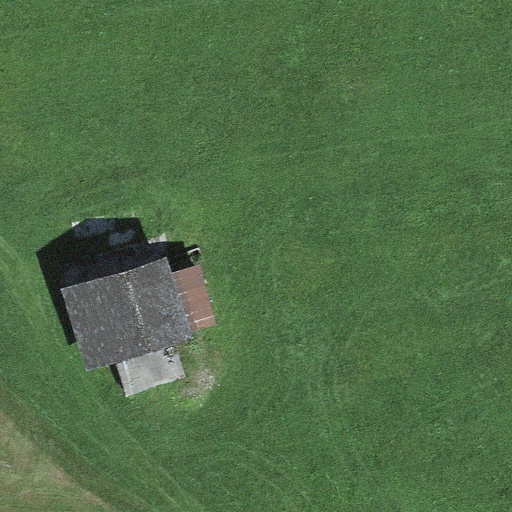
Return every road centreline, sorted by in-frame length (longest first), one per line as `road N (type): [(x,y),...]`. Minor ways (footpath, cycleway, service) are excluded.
road 1 (motorway): [(0,212),(511,476)]
road 2 (motorway): [(511,138),(241,0)]
